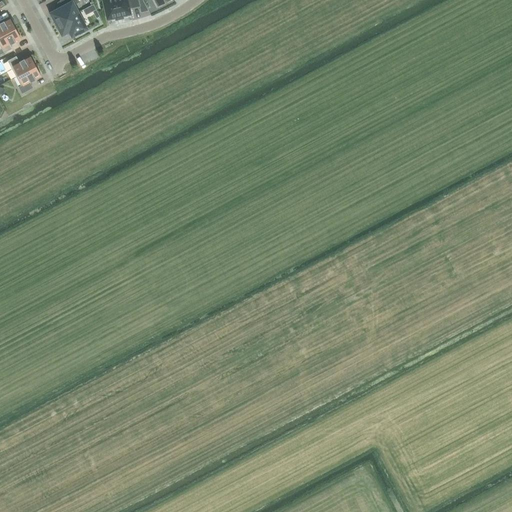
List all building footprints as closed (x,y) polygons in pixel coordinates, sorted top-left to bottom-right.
[(54,25),(78,13),(74,5),(79,2),(78,0),(61,0),(60,1),(63,7),(50,14),(53,25),(54,24),(54,25)] [(137,0),(102,0),(107,20),(115,18),(116,20),(124,18),(123,16),(131,14),(130,8),(139,6),(137,0)] [(100,17),(93,4),(83,10),(86,15),(93,12),(96,18),(100,17)] [(78,13),(54,25),(55,26),(54,27),(61,35),(69,31),(72,36),(79,33),(80,34),(85,31),(84,30),(86,28),(78,13)] [(0,36),(16,28),(10,18),(5,21),(4,21),(0,22),(0,36)] [(16,28),(0,36),(0,46),(1,48),(0,48),(0,55),(12,49),(9,44),(21,38),(16,28)] [(16,77),(36,66),(34,63),(36,62),(32,55),(25,59),(24,58),(19,62),(16,56),(7,61),(16,77)] [(36,66),(16,77),(21,86),(19,87),(22,94),(33,88),(30,82),(41,76),(36,66)]
